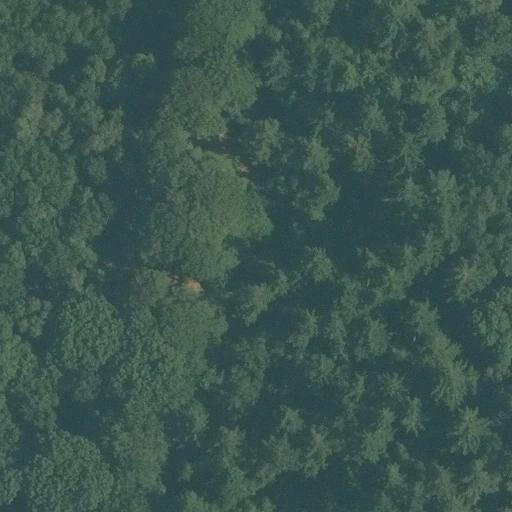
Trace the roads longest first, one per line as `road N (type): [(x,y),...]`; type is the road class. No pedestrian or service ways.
road 1 (track): [(216,0),(149,421)]
road 2 (track): [(149,421),(248,484),(276,511)]
